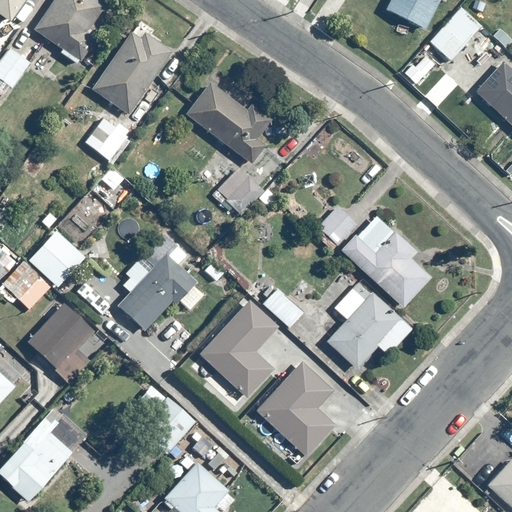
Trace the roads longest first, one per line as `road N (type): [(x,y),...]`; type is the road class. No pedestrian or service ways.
road 1 (residential): [(227,0),(299,49),(511,230)]
road 2 (residential): [(339,511),(511,319)]
